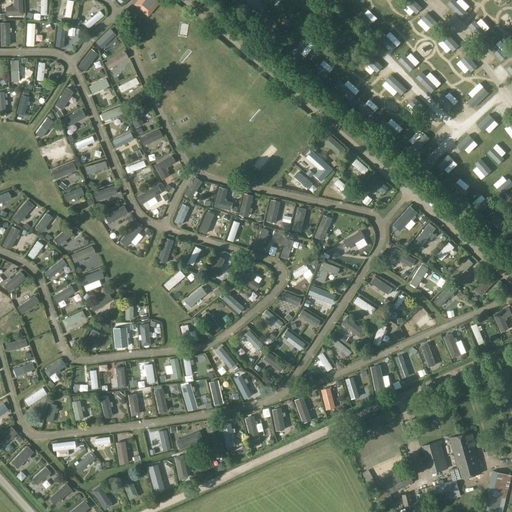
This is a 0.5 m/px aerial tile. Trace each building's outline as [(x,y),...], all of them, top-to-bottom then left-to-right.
[(13,0),(14,7),(5,7),(6,15),(22,15),(21,0),(13,0)] [(138,0),(135,4),(148,15),(160,0),(138,0)] [(248,0),(244,5),(258,17),(266,7),(259,1),(260,0),(248,0)] [(413,0),(409,0),(406,4),(417,15),(423,9),(413,0)] [(453,0),(451,0),(447,5),(462,20),(468,14),(453,0)] [(71,26),(74,10),(68,8),(64,25),(71,26)] [(362,12),(356,18),(368,29),(374,24),(362,12)] [(427,14),(422,20),(433,31),(439,26),(427,14)] [(99,19),(85,33),(90,38),(104,23),(99,19)] [(475,21),(468,27),(480,40),(486,34),(475,21)] [(9,24),(1,24),(1,46),(9,46),(9,24)] [(116,36),(110,30),(96,44),(101,49),(116,36)] [(382,32),(376,38),(391,53),(397,48),(382,32)] [(353,40),(347,46),(334,33),(329,38),(342,51),(341,52),(346,57),(358,45),(353,40)] [(448,35),(442,41),(453,53),(459,47),(448,35)] [(304,38),(291,54),(297,60),(311,43),(304,38)] [(493,42),(487,47),(501,62),(507,57),(493,42)] [(124,53),(105,64),(108,71),(128,59),(124,53)] [(405,56),(399,62),(410,73),(416,67),(405,56)] [(467,56),(461,62),(471,73),(477,68),(467,56)] [(372,57),(366,63),(377,74),(383,68),(372,57)] [(317,63),(312,69),(324,79),(329,73),(317,63)] [(25,68),(11,68),(12,91),(22,91),(22,82),(26,82),(25,68)] [(422,73),(417,79),(431,94),(437,88),(422,73)] [(391,77),(386,82),(402,97),(407,91),(391,77)] [(340,82),(335,88),(351,102),(356,96),(340,82)] [(483,85),(467,100),(473,105),(488,91),(483,85)] [(89,95),(93,103),(99,100),(100,102),(111,97),(106,86),(89,95)] [(119,94),(121,100),(139,93),(137,87),(119,94)] [(444,95),(438,101),(449,112),(455,106),(444,95)] [(415,99),(410,105),(421,116),(427,110),(415,99)] [(363,103),(358,109),(370,119),(375,113),(363,103)] [(139,117),(149,112),(145,105),(128,113),(135,128),(142,124),(139,117)] [(27,122),(29,111),(20,110),(18,121),(27,122)] [(81,110),(61,120),(65,128),(85,117),(81,110)] [(489,112),(478,124),(483,129),(494,118),(489,112)] [(69,141),(87,132),(81,120),(63,130),(69,141)] [(113,120),(103,124),(105,129),(115,125),(113,120)] [(383,120),(378,126),(394,140),(399,134),(383,120)] [(45,146),(53,130),(46,126),(38,142),(45,146)] [(468,133),(457,144),(462,150),(474,139),(468,133)] [(340,156),(346,150),(329,134),(323,141),(340,156)] [(425,135),(409,149),(415,155),(430,140),(425,135)] [(114,149),(117,156),(133,149),(130,143),(114,149)] [(93,145),(76,151),(78,158),(95,151),(93,145)] [(493,145),(487,151),(499,162),(504,157),(493,145)] [(449,153),(437,164),(443,170),(454,158),(449,153)] [(164,169),(174,163),(170,156),(154,166),(162,179),(168,175),(164,169)] [(481,157),(475,162),(485,174),(491,169),(481,157)] [(356,166),(351,171),(362,183),(367,178),(356,166)] [(143,177),(144,183),(149,181),(146,169),(127,174),(129,181),(143,177)] [(104,172),(86,174),(87,182),(105,180),(104,172)] [(383,194),(388,188),(375,176),(365,187),(370,192),(375,186),(383,194)] [(511,179),(509,176),(497,187),(502,193),(511,184),(511,179)] [(308,198),(313,191),(298,180),(293,186),(308,198)] [(350,197),(354,192),(338,180),(335,184),(345,193),(344,194),(347,197),(348,195),(350,197)] [(456,180),(451,187),(463,197),(469,191),(456,180)] [(136,195),(142,203),(161,192),(156,183),(136,195)] [(83,194),(80,187),(63,194),(66,201),(83,194)] [(224,201),(227,189),(220,187),(215,206),(231,210),(233,203),(224,201)] [(250,208),(253,196),(245,194),(240,215),(248,217),(249,211),(251,212),(252,209),(250,208)] [(487,195),(475,205),(480,212),(493,200),(487,195)] [(141,208),(147,218),(163,209),(158,199),(141,208)] [(111,200),(99,204),(101,209),(113,204),(111,200)] [(272,200),(267,221),(275,223),(280,202),(272,200)] [(417,211),(410,205),(393,223),(400,230),(417,211)] [(24,227),(28,230),(38,218),(27,209),(11,226),(19,233),(24,227)] [(182,231),(189,215),(182,213),(176,228),(182,231)] [(511,227),(495,215),(491,221),(510,237),(511,234),(511,227)] [(324,216),(315,237),(323,240),(324,236),(326,237),(328,234),(326,233),(332,219),(324,216)] [(208,218),(201,239),(208,241),(215,221),(208,218)] [(53,226),(43,219),(32,235),(41,242),(53,226)] [(234,219),(227,238),(233,240),(240,222),(234,219)] [(135,223),(119,241),(126,247),(141,229),(135,223)] [(421,247),(436,229),(429,223),(414,241),(421,247)] [(114,237),(123,232),(118,224),(109,228),(114,237)] [(48,239),(58,232),(54,228),(45,235),(48,239)] [(365,238),(360,231),(343,241),(347,248),(365,238)] [(289,234),(288,239),(286,238),(280,257),(288,259),(294,241),(293,241),(295,236),(289,234)] [(36,249),(28,264),(34,267),(43,252),(36,249)] [(454,257),(447,250),(435,263),(441,269),(454,257)] [(70,265),(76,275),(94,266),(89,255),(70,265)] [(195,274),(202,258),(196,255),(190,271),(195,274)] [(337,275),(340,268),(325,262),(318,280),(324,283),(329,271),(337,275)] [(219,281),(224,269),(218,266),(213,278),(219,281)] [(467,266),(449,283),(456,291),(474,273),(467,266)] [(2,284),(8,291),(25,278),(19,270),(10,278),(9,277),(5,280),(6,281),(2,284)] [(305,273),(292,281),(296,286),(309,278),(305,273)] [(48,276),(46,285),(58,288),(60,278),(48,276)] [(102,288),(99,279),(89,283),(90,286),(83,289),(85,294),(102,288)] [(181,279),(164,293),(169,299),(186,285),(181,279)] [(336,293),(312,284),(308,293),(332,302),(336,293)] [(368,291),(387,302),(391,295),(373,284),(368,291)] [(201,286),(185,299),(190,305),(206,292),(201,286)] [(72,293),(52,305),(57,312),(76,300),(72,293)] [(20,317),(29,313),(30,316),(38,312),(32,299),(24,303),(26,309),(18,313),(20,317)] [(97,311),(92,314),(94,319),(110,310),(105,301),(95,307),(97,311)] [(193,316),(204,308),(198,301),(188,308),(193,316)] [(78,302),(71,305),(73,312),(80,309),(78,302)] [(400,302),(391,313),(396,317),(404,305),(400,302)] [(370,322),(374,315),(355,305),(352,311),(370,322)] [(136,325),(136,318),(143,318),(143,315),(133,314),(133,306),(129,306),(128,325),(136,325)] [(508,308),(494,314),(501,331),(507,329),(503,318),(511,315),(508,308)] [(282,322),(267,309),(263,314),(278,326),(282,322)] [(320,321),(303,310),(299,316),(316,327),(320,321)] [(85,318),(82,311),(62,320),(66,327),(85,318)] [(221,328),(209,311),(202,316),(214,332),(221,328)] [(422,311),(409,323),(413,327),(426,315),(422,311)] [(263,323),(270,329),(267,333),(273,339),(281,330),(268,318),(263,323)] [(347,318),(342,324),(361,337),(365,332),(347,318)] [(142,345),(150,344),(147,324),(140,325),(142,345)] [(373,343),(380,345),(386,327),(380,324),(373,343)] [(476,324),(471,326),(479,345),(484,343),(476,324)] [(0,334),(2,338),(16,331),(13,325),(0,332),(0,334)] [(115,349),(122,349),(121,325),(113,326),(115,349)] [(181,326),(184,343),(192,342),(188,325),(181,326)] [(262,347),(263,346),(246,329),(241,334),(258,351),(260,353),(264,349),(262,347)] [(83,347),(90,351),(99,333),(92,330),(83,347)] [(288,330),(282,337),(299,350),(304,343),(288,330)] [(28,338),(31,345),(47,339),(44,332),(28,338)] [(451,334),(444,337),(453,358),(460,355),(451,334)] [(24,337),(4,343),(6,350),(26,345),(24,337)] [(339,341),(335,346),(348,357),(352,352),(339,341)] [(428,343),(421,346),(429,366),(435,364),(428,343)] [(220,346),(215,350),(229,367),(234,362),(220,346)] [(264,359),(281,371),(286,365),(269,353),(264,359)] [(319,357),(328,370),(333,367),(324,354),(319,357)] [(395,357),(402,378),(409,376),(402,355),(395,357)] [(37,364),(39,369),(56,362),(53,356),(37,364)] [(180,376),(176,357),(169,358),(173,378),(180,376)] [(184,359),(183,359),(186,375),(191,374),(189,364),(192,364),(192,360),(189,360),(189,358),(184,359)] [(49,377),(66,365),(61,359),(44,370),(49,377)] [(32,362),(13,369),(16,376),(34,369),(32,362)] [(217,362),(211,364),(217,381),(223,379),(217,362)] [(151,363),(144,364),(147,382),(154,381),(151,363)] [(316,363),(311,365),(315,376),(320,374),(316,363)] [(123,365),(115,366),(117,388),(126,387),(123,365)] [(376,388),(383,387),(379,365),(372,366),(376,388)] [(97,388),(95,369),(89,370),(91,388),(97,388)] [(160,388),(166,386),(162,369),(156,370),(160,388)] [(241,374),(233,378),(244,398),(251,394),(241,374)] [(361,397),(355,377),(348,379),(355,399),(361,397)] [(222,403),(217,381),(209,383),(214,405),(222,403)] [(180,385),(187,409),(196,407),(189,382),(180,385)] [(335,407),(330,387),(322,390),(327,409),(335,407)] [(46,394),(42,388),(24,400),(28,406),(46,394)] [(167,411),(162,389),(155,391),(159,413),(167,411)] [(72,396),(73,402),(71,402),(75,420),(83,418),(80,400),(79,400),(78,395),(72,396)] [(139,417),(135,395),(128,396),(131,418),(139,417)] [(105,417),(112,415),(107,396),(100,398),(105,417)] [(303,398),(295,400),(303,423),(311,420),(303,398)] [(46,420),(52,422),(57,405),(51,404),(46,420)] [(281,408),(273,409),(277,430),(285,429),(281,408)] [(259,438),(253,416),(246,418),(252,440),(259,438)] [(235,445),(231,424),(223,425),(227,447),(235,445)] [(11,427),(0,437),(0,446),(1,447),(16,433),(11,427)] [(166,429),(158,431),(162,450),(170,449),(166,429)] [(463,445),(471,475),(481,473),(470,433),(465,434),(468,444),(463,445)] [(176,442),(179,449),(199,441),(196,434),(176,442)] [(461,478),(471,475),(463,445),(468,444),(465,434),(451,438),(461,478)] [(147,442),(150,462),(156,461),(152,441),(147,442)] [(448,468),(441,441),(422,446),(429,473),(448,468)] [(75,448),(74,442),(54,445),(54,451),(75,448)] [(117,443),(120,464),(127,463),(124,442),(117,443)] [(212,466),(206,445),(199,447),(206,468),(212,466)] [(27,446),(12,463),(18,468),(33,452),(27,446)] [(75,466),(80,471),(94,458),(89,453),(75,466)] [(182,456),(174,458),(179,479),(187,477),(182,456)] [(157,465),(148,468),(154,492),(163,489),(157,465)] [(50,472),(46,467),(32,479),(37,484),(50,472)] [(378,501),(413,482),(405,467),(370,486),(378,501)] [(490,511),(502,511),(511,475),(493,471),(483,510),(490,511)] [(138,496),(129,475),(120,478),(129,500),(138,496)] [(461,496),(456,480),(422,489),(425,500),(445,494),(446,499),(450,498),(450,499),(461,496)] [(71,489),(65,484),(50,498),(55,504),(71,489)] [(30,497),(34,490),(26,485),(22,492),(30,497)] [(93,490),(105,509),(111,505),(99,486),(93,490)] [(45,487),(40,493),(46,497),(50,491),(45,487)] [(414,505),(411,492),(401,495),(404,507),(414,505)] [(81,511),(88,506),(83,501),(69,511),(81,511)]
